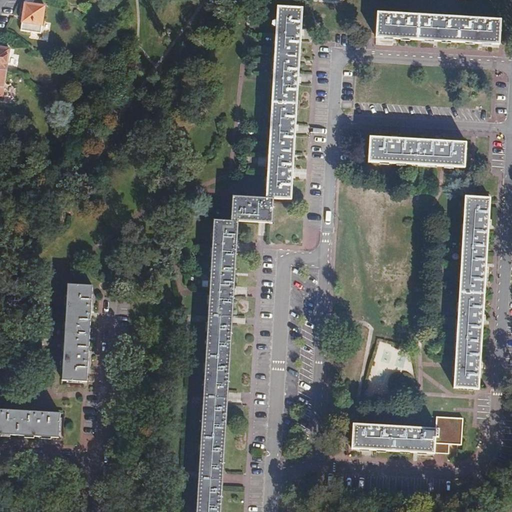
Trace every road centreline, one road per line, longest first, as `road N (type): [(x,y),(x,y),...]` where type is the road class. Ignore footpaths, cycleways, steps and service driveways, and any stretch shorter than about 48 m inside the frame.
road 1 (residential): [(511,163),(495,436),(480,464)]
road 2 (residential): [(323,260),(283,258),(271,487)]
road 3 (residential): [(312,465),(323,260)]
road 4 (residential): [(511,131),(333,122)]
road 5 (motorway): [(0,149),(95,0)]
road 6 (residential): [(337,55),(511,65)]
road 7 (residential): [(312,465),(453,474),(480,464)]
road 8 (residential): [(111,295),(100,460)]
road 9 (residential): [(333,122),(323,260)]
road 10 (motorway): [(71,0),(0,104)]
